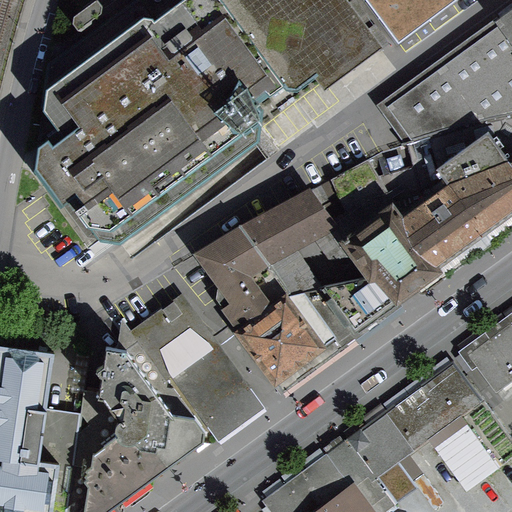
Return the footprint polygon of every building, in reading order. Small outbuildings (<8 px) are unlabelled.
[(136,0),(49,66),(45,117),(66,145),(54,154),(49,148),(38,156),(35,177),(62,213),(74,204),(76,202),(83,211),(73,219),(78,226),(81,225),(88,235),(91,233),(98,242),(120,246),(257,144),(265,114),(258,105),(266,99),(270,103),(283,93),(296,94),(315,80),(325,93),(384,49),(348,1),(347,0),(136,0)] [(96,0),(75,16),(74,23),(79,30),(101,13),(102,6),(97,0),(96,0)] [(458,0),(367,0),(397,45),(458,0)] [(511,6),(500,16),(511,32),(511,6)] [(511,117),(511,32),(500,16),(376,107),(404,146),(511,117)] [(337,233),(332,236),(359,273),(372,270),(403,307),(443,278),(438,272),(511,218),(511,117),(404,146),(418,164),(379,177),(369,160),(331,182),(349,214),(334,225),(337,233)] [(322,186),(243,227),(271,267),(332,236),(337,233),(334,225),(331,221),(338,218),(322,186)] [(357,340),(321,291),(293,297),(271,267),(243,227),(240,228),(221,240),(220,237),(192,257),(218,299),(221,297),(229,308),(222,313),(237,333),(234,335),(275,391),(277,390),(281,396),(357,340)] [(372,270),(359,273),(366,282),(321,291),(357,340),(403,307),(372,270)] [(134,314),(124,321),(218,446),(267,409),(182,295),(142,325),(134,314)] [(511,326),(506,318),(486,332),(511,367),(511,326)] [(101,511),(196,443),(218,446),(124,321),(119,352),(105,350),(103,368),(97,373),(101,378),(99,393),(82,391),(79,415),(66,511),(101,511)] [(511,382),(511,367),(486,332),(457,353),(472,373),(478,368),(496,394),(511,382)] [(66,511),(79,415),(48,411),(56,353),(0,345),(0,511),(66,511)] [(418,450),(484,402),(455,361),(389,410),(418,450)] [(411,456),(418,450),(389,410),(369,424),(399,465),(411,456)] [(500,469),(464,419),(430,444),(467,493),(500,469)] [(399,465),(369,424),(349,439),(379,479),(397,504),(418,489),(413,482),(424,474),(411,456),(399,465)] [(356,488),(374,511),(388,511),(395,507),(376,481),(379,479),(349,439),(330,453),(356,488)] [(269,511),(323,511),(356,488),(330,453),(263,502),(269,511)] [(445,502),(424,474),(413,482),(418,489),(434,510),(445,502)] [(374,511),(356,488),(323,511),(374,511)]
